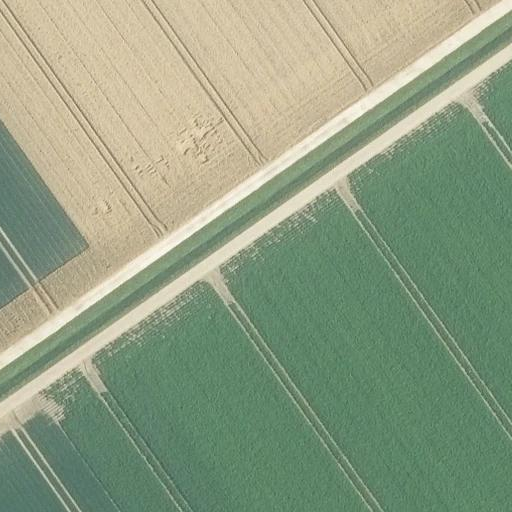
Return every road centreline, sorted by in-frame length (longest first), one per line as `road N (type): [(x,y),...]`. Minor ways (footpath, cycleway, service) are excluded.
road 1 (track): [(0,407),(511,47)]
road 2 (track): [(0,358),(508,0)]
